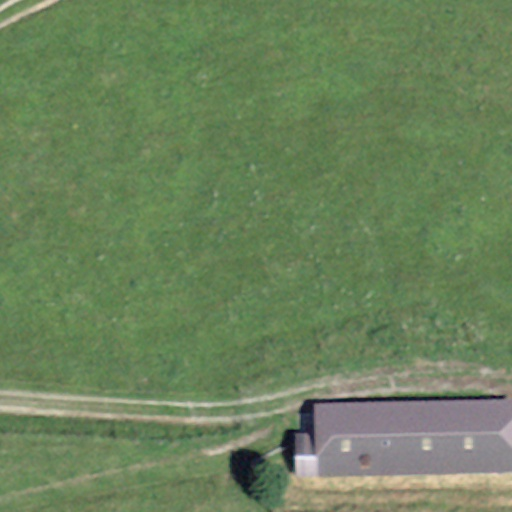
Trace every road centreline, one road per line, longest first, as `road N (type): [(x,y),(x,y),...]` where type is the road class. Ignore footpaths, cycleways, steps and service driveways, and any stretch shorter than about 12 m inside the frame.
road 1 (track): [(294,399),(176,424),(0,410)]
road 2 (track): [(511,391),(406,384),(294,399)]
